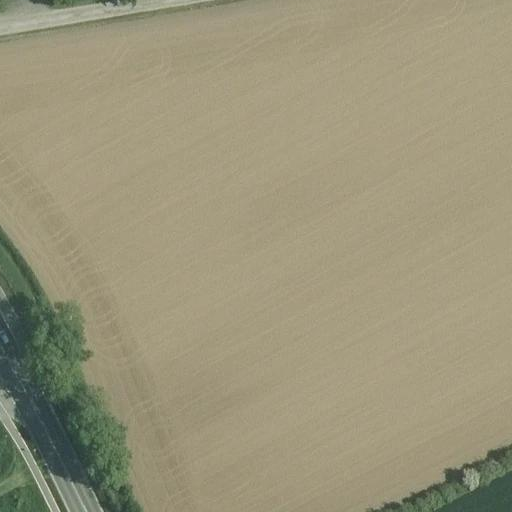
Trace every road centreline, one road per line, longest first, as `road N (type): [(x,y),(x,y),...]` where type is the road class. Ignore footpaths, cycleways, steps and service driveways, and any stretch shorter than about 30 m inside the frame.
road 1 (unclassified): [(0,28),(180,0)]
road 2 (secondary): [(84,511),(13,370)]
